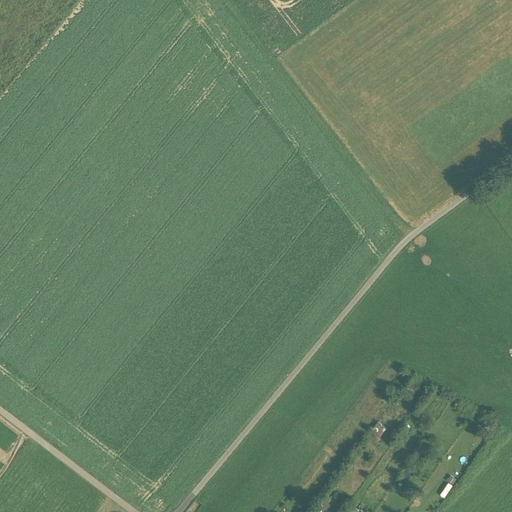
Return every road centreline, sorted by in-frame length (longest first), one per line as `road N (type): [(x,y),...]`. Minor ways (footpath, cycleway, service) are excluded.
road 1 (track): [(225,0),(409,237)]
road 2 (track): [(0,412),(129,511)]
